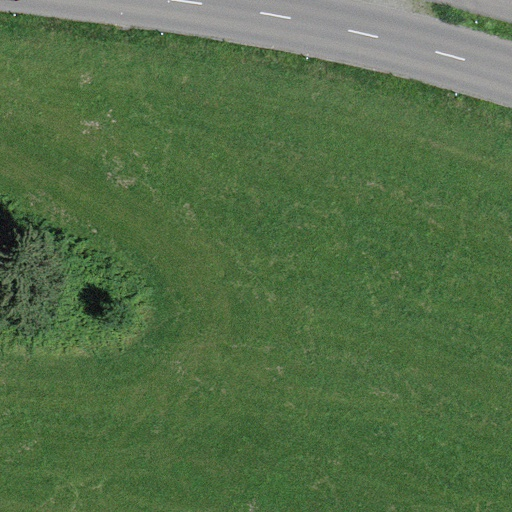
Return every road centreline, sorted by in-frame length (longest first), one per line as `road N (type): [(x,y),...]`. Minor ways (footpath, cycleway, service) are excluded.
road 1 (tertiary): [(158,0),(390,41)]
road 2 (tertiary): [(390,41),(511,73)]
